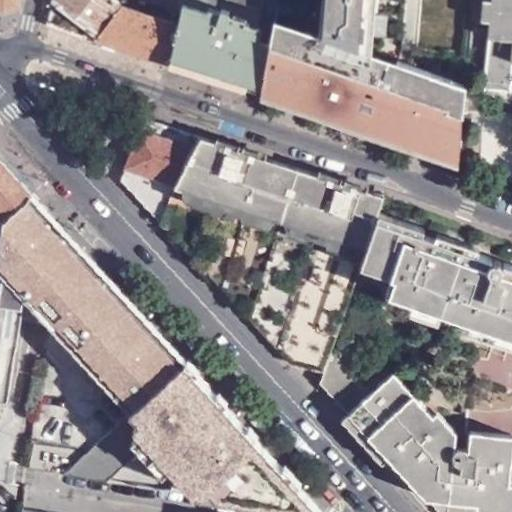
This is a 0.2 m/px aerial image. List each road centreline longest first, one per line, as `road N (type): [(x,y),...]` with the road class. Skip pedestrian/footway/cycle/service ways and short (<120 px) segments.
road 1 (secondary): [(0,86),(379,511)]
road 2 (residential): [(511,226),(20,45)]
road 3 (unknown): [(160,511),(39,495)]
